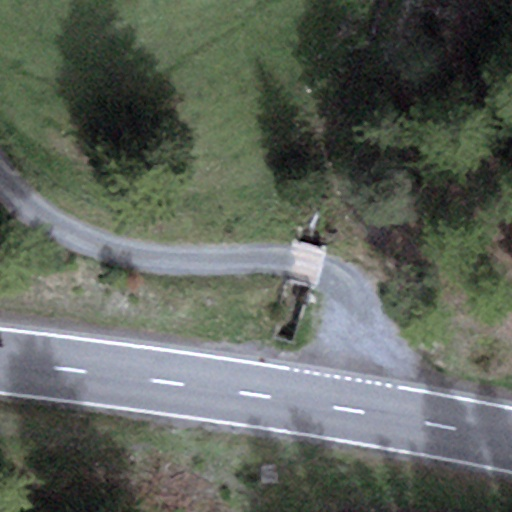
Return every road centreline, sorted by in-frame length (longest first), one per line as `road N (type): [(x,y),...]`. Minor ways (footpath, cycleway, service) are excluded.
road 1 (primary): [(0,360),(167,380),(511,441)]
road 2 (track): [(0,172),(39,215),(92,242),(159,257),(287,249),(317,257),(337,280),(344,317),(330,406)]
